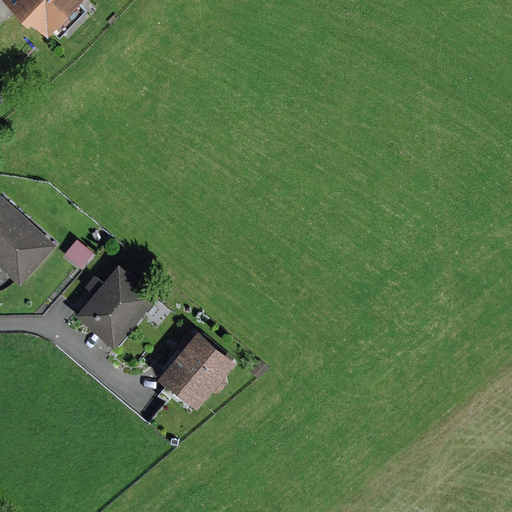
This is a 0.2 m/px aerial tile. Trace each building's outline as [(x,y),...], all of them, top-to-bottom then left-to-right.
[(12,0),(35,22),(39,18),(53,32),(84,0),(12,0)] [(58,244),(0,191),(0,262),(23,283),(58,244)] [(96,252),(79,238),(66,254),(83,268),(96,252)] [(160,296),(121,263),(105,282),(96,275),(86,287),(95,294),(78,314),(117,347),(160,296)] [(240,361),(202,329),(163,375),(201,407),(214,391),(221,392),(229,382),(227,376),(240,361)] [(270,368),(261,359),(250,370),(259,379),(270,368)]
